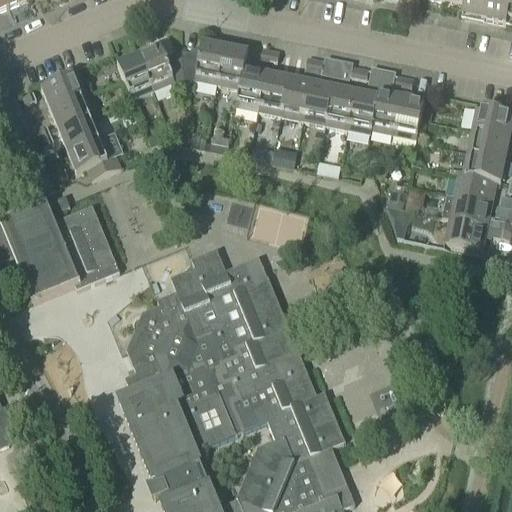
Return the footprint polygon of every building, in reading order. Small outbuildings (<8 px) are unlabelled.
[(26,5),(24,0),(0,0),(6,13),(26,5)] [(463,11),(465,0),(443,0),(442,6),(462,11),(463,11)] [(482,23),(486,0),(465,0),(463,11),(462,11),(460,21),(462,22),(463,19),(482,23)] [(506,25),(510,0),(486,0),(482,23),(481,25),(505,30),(506,25)] [(216,90),(224,52),(201,48),(198,59),(180,56),(183,92),(183,91),(192,93),(193,86),(216,90)] [(183,92),(180,56),(163,63),(159,52),(137,61),(151,96),(173,87),(176,94),(183,92)] [(242,75),(243,75),(247,57),(224,52),(216,90),(237,95),(238,95),(242,75)] [(270,55),(261,54),(259,65),(257,72),(256,72),(255,78),(243,75),(242,75),(238,95),(237,95),(234,113),(258,118),(265,80),(268,67),(270,55)] [(276,68),(278,57),(270,55),(268,67),(276,68)] [(151,96),(137,61),(115,70),(130,105),(151,96)] [(301,127),(314,64),(306,63),(303,81),(301,81),(300,87),(287,84),(279,122),(301,127)] [(324,131),(332,93),(320,91),(321,85),(319,85),(321,77),(323,66),(314,64),(301,127),(324,131)] [(356,85),(359,73),(351,72),(349,83),(356,85)] [(368,75),(359,73),(356,85),(366,87),(368,75)] [(40,94),(49,115),(85,100),(84,99),(90,96),(84,82),(78,84),(76,79),(40,94)] [(279,122),(287,84),(265,80),(258,118),(279,122)] [(401,94),(403,83),(395,81),(393,92),(401,94)] [(411,85),(403,83),(401,94),(409,95),(411,85)] [(346,136),(354,98),(332,93),(324,131),(346,136)] [(32,97),(21,102),(25,110),(35,106),(32,97)] [(370,136),(377,98),(376,102),(354,98),(346,136),(369,141),(370,137),(370,136)] [(391,141),(399,103),(377,98),(370,136),(370,137),(372,137),(391,141)] [(94,122),(85,100),(49,115),(58,136),(94,122)] [(422,107),(399,103),(391,141),(414,146),(422,107)] [(511,122),(475,114),(470,137),(509,145),(511,127),(511,122)] [(103,142),(94,122),(58,136),(66,157),(103,142)] [(36,137),(39,144),(49,140),(46,132),(36,137)] [(504,167),(509,145),(470,137),(465,159),(504,167)] [(114,138),(103,142),(66,157),(75,179),(86,174),(91,185),(119,173),(115,162),(122,159),(114,138)] [(53,149),(49,140),(39,144),(42,153),(53,149)] [(157,141),(147,145),(150,153),(160,149),(157,141)] [(226,153),(228,153),(229,145),(213,141),(211,150),(226,153)] [(499,190),(504,167),(465,159),(461,181),(461,182),(496,189),(495,190),(499,190)] [(64,175),(53,179),(56,187),(67,182),(64,175)] [(491,211),(495,190),(496,189),(461,182),(461,181),(457,180),(452,203),(491,211)] [(64,201),(53,206),(57,216),(69,212),(67,207),(64,201)] [(488,226),(491,211),(452,203),(445,201),(441,224),(448,225),(510,238),(511,231),(488,226)] [(119,279),(114,267),(110,269),(94,228),(98,227),(92,212),(53,228),(45,209),(3,227),(1,223),(0,223),(0,269),(14,264),(32,308),(74,292),(76,296),(119,279)] [(508,247),(510,238),(448,225),(443,248),(482,256),(484,243),(491,245),(491,243),(497,244),(508,247)] [(193,274),(169,284),(175,298),(156,306),(158,313),(142,320),(126,357),(135,380),(123,384),(129,399),(116,405),(150,487),(154,485),(163,508),(159,509),(160,511),(348,511),(353,510),(331,453),(343,448),(323,398),(315,401),(259,263),(224,277),(215,255),(190,266),(193,274)] [(0,415),(0,453),(8,451),(14,437),(4,414),(0,415)]
